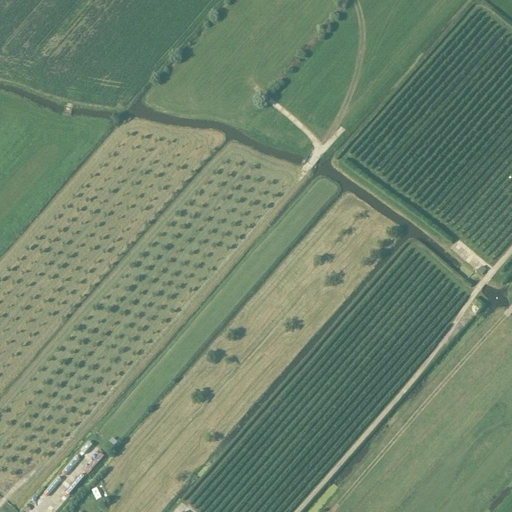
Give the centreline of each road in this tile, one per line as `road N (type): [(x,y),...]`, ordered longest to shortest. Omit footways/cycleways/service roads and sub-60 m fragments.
road 1 (track): [(0,502),(57,452),(323,147),(259,90)]
road 2 (track): [(291,511),(511,248)]
